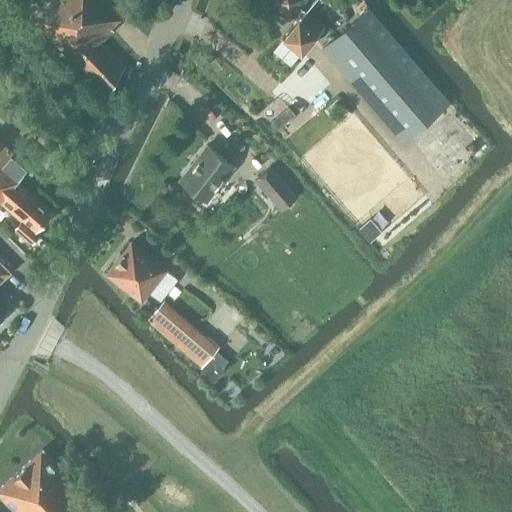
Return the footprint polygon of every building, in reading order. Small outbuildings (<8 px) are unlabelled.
[(126,68),(99,40),(112,28),(109,25),(122,13),(109,0),(52,0),(33,19),(75,63),(77,60),(104,89),(126,68)] [(290,14),(297,19),(297,20),(282,37),(301,53),(324,25),(298,3),(294,0),(256,0),(283,22),(290,14)] [(322,48),(341,69),(355,86),(400,138),(446,99),(368,8),(322,48)] [(52,210),(17,179),(29,165),(0,139),(0,200),(21,219),(14,227),(32,243),(39,235),(34,231),(52,210)] [(207,144),(179,179),(206,200),(233,165),(207,144)] [(254,179),(281,209),(296,196),(270,165),(254,179)] [(106,273),(141,300),(165,268),(131,241),(106,273)] [(147,319),(177,344),(191,327),(162,302),(147,319)] [(216,348),(191,327),(177,344),(201,365),(216,348)] [(0,486),(0,494),(6,501),(4,503),(8,507),(10,505),(15,511),(99,511),(42,448),(0,486)]
